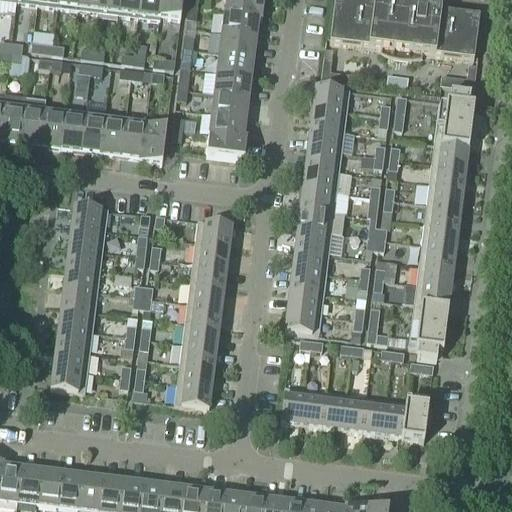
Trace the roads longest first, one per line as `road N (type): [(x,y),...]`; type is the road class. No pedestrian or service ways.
road 1 (residential): [(273,200),(61,174),(0,178)]
road 2 (residential): [(240,465),(273,200)]
road 3 (residential): [(0,426),(27,439),(240,465)]
road 4 (residential): [(273,200),(296,0)]
road 5 (residential): [(240,465),(408,486)]
